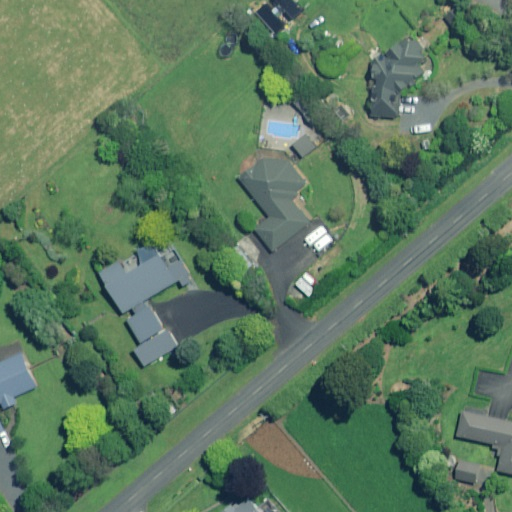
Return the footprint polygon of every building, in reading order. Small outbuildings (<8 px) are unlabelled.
[(427,58),(409,37),(381,61),(372,60),(372,74),(381,75),(380,89),(371,89),(369,117),(394,118),(398,97),(425,75),(418,66),(427,58)] [(286,162),(263,160),(239,179),(271,218),(254,231),(272,254),(310,224),(290,199),(306,186),(286,162)] [(133,309),(147,301),(179,282),(183,288),(193,282),(170,243),(154,252),(157,257),(127,274),(120,263),(101,274),(124,314),(133,309)] [(141,345),(165,332),(147,301),(133,309),(136,314),(126,320),(141,345)] [(165,332),(141,345),(133,350),(143,368),(178,348),(168,330),(165,332)] [(36,388),(21,355),(0,364),(0,433),(4,432),(0,423),(0,404),(2,404),(5,410),(17,404),(14,398),(36,388)] [(511,422),(475,414),(475,410),(464,408),(457,437),(504,448),(498,471),(511,474),(511,422)] [(479,466),(454,462),(449,493),(473,497),(479,466)] [(258,511),(249,501),(236,511),(258,511)]
